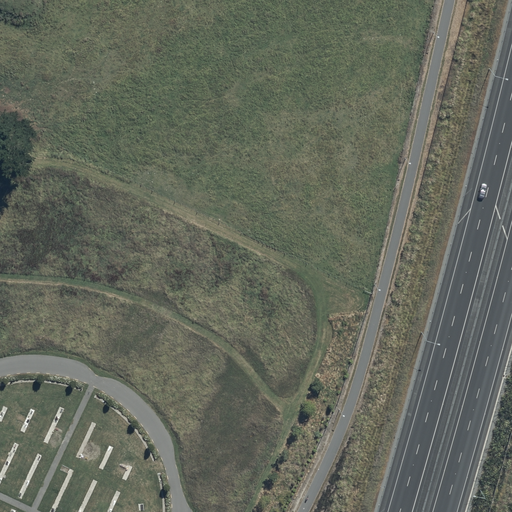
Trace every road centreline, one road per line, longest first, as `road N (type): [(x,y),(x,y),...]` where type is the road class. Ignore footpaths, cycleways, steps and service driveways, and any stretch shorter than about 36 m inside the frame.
road 1 (motorway): [(399,511),(511,92)]
road 2 (motorway): [(511,267),(445,511)]
